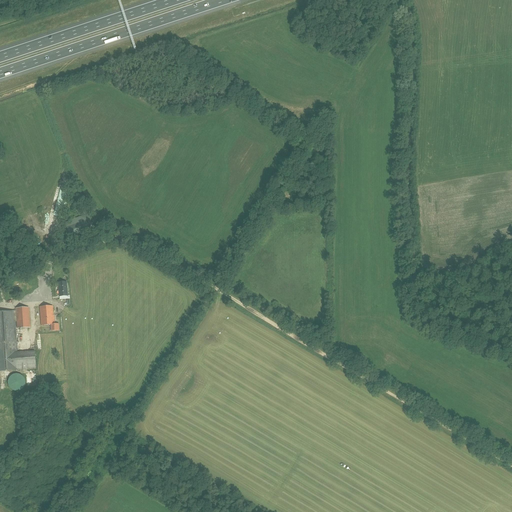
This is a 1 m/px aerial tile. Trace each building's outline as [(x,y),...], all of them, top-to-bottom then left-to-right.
[(84,215),(88,213),(84,208),(85,208),(79,200),(72,205),(78,213),(80,216),(81,215),(81,216),(84,214),(84,215)] [(94,229),(89,214),(65,222),(70,238),(94,229)] [(59,296),(68,296),(67,282),(58,283),(59,296)] [(53,315),(53,306),(40,307),(41,325),(51,325),(51,331),(59,330),(59,324),(55,324),(54,315),(53,315)] [(30,327),(29,308),(16,309),(16,311),(0,312),(0,371),(36,369),(35,352),(17,353),(15,320),(17,320),(17,328),(30,327)]
